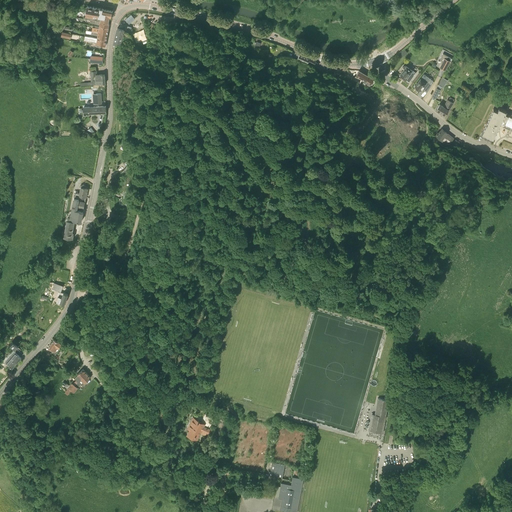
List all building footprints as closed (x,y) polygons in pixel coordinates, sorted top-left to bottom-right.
[(33,2),(26,0),(25,4),(17,3),(16,8),(25,9),(24,12),(32,13),(33,11),(40,12),(41,7),(35,6),(36,1),(34,0),(33,2)] [(73,16),(90,20),(90,19),(100,21),(103,8),(100,7),(100,8),(87,5),(86,12),(83,11),(78,10),(73,16)] [(100,21),(108,23),(109,16),(112,17),(113,10),(103,8),(100,21)] [(100,26),(108,28),(109,23),(108,23),(100,21),(90,19),(90,20),(90,22),(100,24),(100,26)] [(121,45),(125,29),(127,30),(128,26),(122,24),(121,24),(121,25),(120,25),(120,26),(119,28),(117,28),(115,37),(114,43),(121,45)] [(91,31),(107,34),(108,28),(100,26),(99,29),(92,27),(91,31)] [(144,29),(133,33),(137,43),(148,39),(144,29)] [(98,35),(97,38),(97,39),(106,41),(107,34),(91,31),(86,30),(85,33),(98,35)] [(96,44),(105,46),(106,41),(97,39),(97,38),(85,36),(84,40),(87,40),(94,41),(97,42),(96,44)] [(398,55),(401,58),(408,52),(405,49),(398,55)] [(310,58),(295,53),(293,58),(297,59),(297,60),(307,64),(308,63),(314,66),(316,61),(309,59),(310,58)] [(449,61),(444,58),(439,67),(445,70),(449,61)] [(410,69),(406,66),(405,66),(404,66),(403,66),(403,67),(402,68),(403,69),(403,70),(400,74),(401,75),(401,76),(402,77),(403,77),(409,82),(416,72),(410,68),(410,69)] [(353,80),(359,84),(364,73),(359,70),(355,76),(355,77),(353,80)] [(80,86),(95,85),(100,84),(105,84),(105,74),(97,74),(96,71),(90,71),(91,75),(96,75),(96,81),(80,83),(80,86)] [(369,76),(364,73),(359,84),(360,85),(362,81),(365,82),(369,76)] [(420,90),(428,79),(423,75),(415,86),(420,90)] [(369,76),(365,82),(370,85),(374,79),(369,76)] [(439,84),(438,84),(431,98),(435,99),(440,90),(439,89),(441,86),(443,88),(445,83),(445,82),(446,80),(442,78),(439,84)] [(101,93),(93,93),(93,104),(102,104),(101,93)] [(445,115),(449,109),(450,110),(454,102),(453,102),(454,99),(450,97),(448,100),(447,99),(444,105),(440,102),(436,110),(445,115)] [(88,107),(83,107),(84,115),(89,115),(89,113),(106,112),(106,106),(88,106),(88,107)] [(509,114),(508,115),(504,113),(506,110),(499,107),(497,110),(493,109),(480,135),(491,141),(494,134),(495,134),(496,134),(497,132),(497,131),(496,130),(500,123),(503,125),(502,127),(510,130),(511,131),(511,111),(510,115),(509,114)] [(91,136),(95,133),(91,127),(87,130),(91,136)] [(447,133),(442,129),(436,136),(440,139),(439,140),(442,142),(443,140),(448,144),(453,138),(447,133)] [(75,220),(81,222),(83,211),(84,208),(87,190),(86,190),(87,188),(85,188),(83,184),(82,185),(80,187),(79,193),(75,192),(75,193),(74,198),(70,219),(75,220)] [(75,220),(70,219),(67,218),(64,236),(73,238),(74,234),(72,234),(75,220)] [(56,290),(60,291),(61,292),(63,286),(54,283),(52,289),(56,290)] [(63,293),(61,292),(60,291),(56,301),(64,304),(68,294),(63,292),(63,293)] [(54,339),(48,348),(54,352),(57,348),(59,349),(61,345),(54,339)] [(9,346),(14,350),(15,350),(17,346),(12,342),(9,346)] [(10,366),(12,368),(21,357),(15,352),(5,363),(10,367),(10,366)] [(77,379),(72,384),(75,385),(77,383),(78,382),(87,373),(83,369),(75,377),(76,379),(77,379)] [(75,385),(74,386),(71,391),(74,393),(78,388),(77,387),(80,384),(83,384),(84,383),(91,377),(87,373),(78,382),(77,383),(75,385)] [(74,386),(75,385),(72,384),(72,383),(64,394),(68,396),(71,391),(74,386)] [(390,406),(391,401),(389,400),(378,398),(374,420),(371,420),(369,430),(377,432),(383,433),(384,427),(388,406),(390,406)] [(188,422),(185,427),(190,430),(188,433),(192,435),(197,438),(201,431),(208,434),(211,430),(212,427),(212,425),(213,423),(213,420),(214,418),(205,413),(200,424),(198,423),(199,421),(193,418),(190,423),(188,422)] [(265,480),(275,482),(276,478),(276,476),(282,477),(284,464),(272,462),(270,472),(269,472),(268,477),(265,477),(265,480)] [(280,510),(291,511),(297,511),(303,478),(293,476),(292,480),(291,485),(281,483),(278,498),(283,499),(282,504),(281,504),(280,510)]
